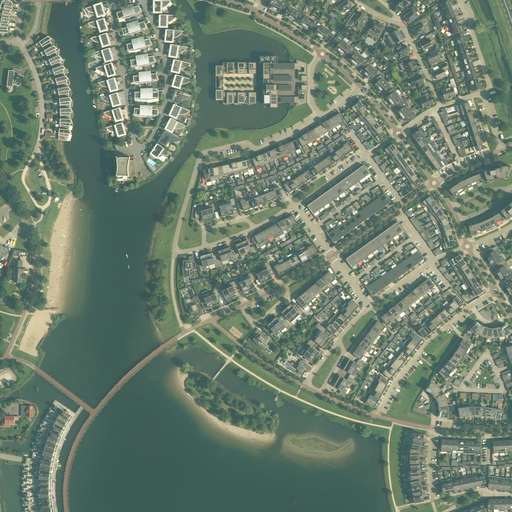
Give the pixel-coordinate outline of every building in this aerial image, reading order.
[(2,1),(0,6),(0,7),(9,10),(11,10),(12,10),(12,9),(12,7),(11,7),(13,5),(11,4),(12,3),(6,0),(4,0),(3,1),(2,1)] [(267,0),(267,1),(267,2),(270,3),(268,7),(270,8),(269,9),(273,11),(278,0),(267,0)] [(283,2),(279,0),(278,0),(273,11),(277,12),(277,11),(279,12),(280,8),(283,10),(287,3),(283,1),(283,2)] [(350,7),(352,6),(348,0),(343,4),(341,1),(336,4),(335,7),(336,9),(339,11),(340,10),(341,9),(343,13),(347,10),(349,10),(351,9),(350,7)] [(400,11),(408,4),(407,3),(408,2),(405,0),(399,0),(394,5),(395,5),(395,6),(396,8),(397,8),(400,11)] [(170,2),(171,1),(154,1),(154,4),(153,4),(152,9),(154,9),(154,13),(162,13),(162,9),(163,8),(164,8),(165,7),(166,7),(167,6),(168,5),(169,4),(170,3),(170,2)] [(449,7),(450,7),(448,1),(441,5),(443,10),(449,7)] [(287,3),(283,10),(286,11),(284,15),(286,16),(285,17),(289,19),(295,8),(290,5),(287,3)] [(85,9),(86,9),(87,10),(87,11),(88,11),(90,12),(91,12),(92,13),(93,13),(94,13),(96,14),(97,14),(98,17),(105,15),(104,11),(106,10),(103,7),(102,4),(85,9)] [(127,6),(131,17),(135,16),(139,14),(142,12),(140,8),(139,6),(134,8),(133,5),(127,6)] [(421,15),(418,10),(414,5),(409,9),(411,12),(404,17),(407,20),(406,21),(408,23),(409,23),(419,16),(419,17),(421,16),(420,15),(421,15)] [(131,17),(127,6),(121,8),(122,11),(117,13),(118,16),(117,16),(118,20),(122,19),(126,19),(131,17)] [(9,10),(0,7),(0,13),(8,16),(8,15),(10,16),(11,14),(11,13),(10,13),(11,10),(9,10)] [(443,10),(441,10),(443,16),(453,12),(450,7),(449,7),(443,10)] [(299,10),(295,8),(289,19),(292,21),(293,20),(294,21),(296,17),(299,19),(303,12),(300,10),(299,10)] [(303,12),(299,19),(302,20),(300,24),(301,25),(301,26),(304,28),(311,17),(306,14),(303,12)] [(365,22),(367,20),(364,18),(365,16),(359,12),(355,17),(352,15),(346,23),(350,26),(354,22),(358,25),(358,26),(361,29),(362,30),(364,26),(364,25),(364,24),(366,22),(365,22)] [(453,12),(443,16),(445,21),(447,20),(455,17),(453,12)] [(8,16),(0,13),(0,20),(7,21),(9,21),(9,22),(9,20),(9,19),(8,18),(10,16),(8,15),(8,16)] [(176,17),(177,16),(160,15),(160,19),(159,19),(157,23),(160,23),(160,27),(167,27),(167,23),(169,23),(170,22),(171,22),(172,21),(173,21),(174,20),(175,19),(176,18),(176,17)] [(311,17),(304,28),(308,30),(308,29),(310,30),(312,26),(315,28),(319,22),(315,20),(311,17)] [(447,20),(449,24),(449,25),(457,22),(455,17),(447,20)] [(88,24),(89,25),(90,25),(91,26),(92,27),(93,27),(94,28),(96,28),(97,28),(98,28),(99,28),(101,32),(108,30),(107,26),(109,25),(106,22),(105,22),(104,19),(88,24)] [(423,24),(426,23),(423,19),(416,24),(418,27),(412,30),(414,33),(414,34),(415,36),(416,37),(427,31),(423,24)] [(132,23),(136,33),(140,32),(144,30),(148,28),(146,24),(145,25),(144,22),(139,24),(138,21),(132,23)] [(381,34),(384,26),(381,25),(381,24),(377,22),(377,23),(373,21),(370,29),(373,31),(372,33),(376,35),(377,33),(381,34)] [(322,24),(319,22),(315,28),(317,30),(315,33),(316,34),(316,35),(319,38),(326,27),(322,24)] [(449,25),(449,24),(447,25),(450,30),(459,27),(457,22),(449,25)] [(136,33),(132,23),(126,25),(127,28),(122,29),(123,32),(122,32),(123,36),(127,35),(132,35),(136,33)] [(326,27),(319,38),(322,40),(323,39),(324,40),(327,36),(332,40),(337,32),(332,29),(331,30),(326,27)] [(461,32),(459,27),(450,30),(452,36),(461,32)] [(364,40),(369,30),(366,28),(360,39),(364,40)] [(183,33),(183,32),(184,32),(184,31),(167,30),(166,33),(165,33),(163,37),(166,38),(165,42),(173,43),(173,38),(175,38),(176,38),(177,37),(178,37),(179,36),(180,35),(181,35),(182,34),(183,33)] [(402,38),(403,38),(399,31),(398,31),(398,30),(395,31),(393,32),(393,33),(391,34),(385,32),(383,39),(384,39),(385,39),(389,46),(394,44),(393,41),(395,40),(396,43),(402,39),(402,38)] [(90,39),(91,39),(92,40),(93,40),(94,41),(95,42),(96,42),(97,43),(98,43),(99,43),(101,43),(102,43),(103,47),(110,45),(109,41),(111,40),(109,37),(108,37),(107,33),(90,39)] [(339,34),(334,40),(333,41),(338,45),(336,48),(337,49),(336,50),(339,53),(347,43),(343,40),(343,39),(343,37),(339,34)] [(429,39),(433,37),(431,34),(425,37),(427,40),(420,43),(422,47),(422,48),(422,49),(423,50),(424,51),(425,50),(426,50),(427,50),(427,49),(433,46),(429,39)] [(455,45),(465,42),(463,37),(461,38),(460,35),(453,38),(455,45)] [(53,47),(53,46),(50,40),(52,39),(48,37),(44,39),(36,45),(38,48),(42,46),(45,51),(53,47)] [(138,39),(140,50),(144,49),(149,47),(152,45),(151,41),(150,42),(150,39),(144,40),(143,37),(138,39)] [(140,50),(138,39),(132,40),(132,43),(127,45),(128,47),(127,48),(127,52),(132,51),(136,51),(140,50)] [(465,42),(455,45),(457,51),(466,47),(465,42)] [(351,46),(347,43),(339,53),(342,55),(343,54),(344,55),(347,52),(349,54),(354,49),(352,46),(351,46)] [(400,44),(398,45),(391,49),(394,55),(395,58),(397,58),(398,57),(399,59),(409,54),(407,51),(408,50),(408,49),(407,46),(406,47),(405,45),(402,47),(400,44)] [(187,49),(188,48),(171,45),(171,48),(170,48),(168,52),(170,53),(169,57),(177,58),(177,54),(179,54),(180,53),(181,53),(182,52),(183,52),(184,51),(185,50),(186,50),(187,49)] [(45,51),(41,53),(43,57),(47,55),(49,60),(50,60),(58,56),(56,50),(57,49),(54,46),(53,46),(53,47),(45,51)] [(466,47),(457,51),(458,56),(468,53),(466,47)] [(103,58),(104,58),(106,62),(113,60),(112,56),(114,55),(111,51),(110,52),(109,48),(93,53),(93,54),(94,54),(95,55),(96,56),(97,57),(98,57),(100,58),(101,58),(102,58),(103,58)] [(369,48),(366,51),(373,57),(375,54),(369,48)] [(349,54),(352,57),(349,60),(350,61),(350,62),(353,64),(361,55),(357,51),(354,49),(349,54)] [(429,53),(431,56),(427,58),(428,59),(427,60),(428,62),(429,62),(431,66),(441,61),(439,58),(440,55),(441,55),(438,49),(429,53)] [(470,58),(468,53),(458,56),(460,61),(470,58)] [(142,55),(144,66),(148,65),(152,64),(156,63),(155,59),(154,59),(154,56),(148,57),(148,54),(142,55)] [(144,66),(142,55),(136,56),(136,59),(131,60),(131,63),(131,67),(135,67),(139,67),(144,66)] [(365,59),(361,55),(353,64),(356,67),(356,66),(358,67),(360,64),(363,67),(368,61),(365,58),(365,59)] [(50,60),(49,60),(45,62),(47,65),(51,64),(53,69),(53,70),(62,66),(60,59),(62,59),(59,56),(58,56),(50,60)] [(271,84),(271,64),(278,64),(278,56),(260,56),(260,64),(263,64),(263,82),(263,84),(263,87),(263,105),(270,105),(270,108),(278,108),(278,103),(278,90),(277,90),(277,85),(271,85),(271,84)] [(471,63),(470,58),(460,61),(462,66),(471,63)] [(179,73),(180,69),(181,69),(182,69),(184,69),(185,68),(186,68),(187,67),(188,66),(189,66),(190,65),(191,64),(174,60),(174,63),(173,63),(170,67),(173,68),(172,72),(179,73)] [(298,70),(298,68),(304,68),(304,72),(298,72),(298,80),(301,80),(301,81),(308,81),(308,76),(306,76),(306,63),(298,61),(298,64),(294,64),(294,70),(298,70)] [(363,67),(365,69),(362,72),(364,73),(363,74),(366,77),(373,69),(375,68),(371,64),(368,61),(363,67)] [(416,69),(417,68),(416,67),(417,67),(415,64),(414,63),(413,62),(414,62),(413,61),(408,64),(406,61),(399,64),(402,71),(406,69),(408,73),(412,70),(413,71),(415,70),(416,69)] [(106,73),(107,73),(108,77),(115,75),(114,71),(117,70),(114,66),(113,67),(112,63),(96,68),(97,69),(98,70),(99,71),(100,71),(101,72),(102,72),(103,73),(105,73),(106,73)] [(227,66),(223,66),(223,73),(227,73),(227,74),(234,74),(234,73),(234,66),(234,63),(227,63),(227,66)] [(238,66),(234,66),(234,73),(238,73),(238,74),(245,74),(245,73),(245,66),(245,63),(238,63),(238,66)] [(249,66),(245,66),(245,73),(249,73),(249,74),(256,74),(256,63),(249,63),(249,66)] [(445,70),(448,69),(446,63),(440,66),(442,69),(434,72),(435,75),(434,75),(435,77),(436,78),(437,80),(441,78),(441,79),(444,78),(444,77),(446,76),(444,72),(445,70)] [(473,68),(471,63),(462,66),(463,71),(473,68)] [(53,70),(53,69),(49,71),(50,75),(54,73),(56,79),(65,77),(65,76),(64,70),(66,69),(63,66),(62,66),(53,70)] [(379,71),(378,72),(375,68),(373,69),(366,77),(368,79),(369,79),(370,80),(374,76),(377,79),(381,74),(379,71)] [(475,73),(473,68),(463,71),(465,76),(475,73)] [(8,71),(6,86),(12,87),(13,84),(19,87),(23,76),(18,74),(17,75),(14,73),(14,71),(9,71),(10,70),(10,69),(9,71),(8,71)] [(145,72),(146,83),(150,83),(154,82),(159,80),(158,76),(157,74),(151,74),(151,71),(145,72)] [(146,83),(145,72),(139,73),(139,76),(133,76),(134,79),(133,79),(133,83),(137,84),(142,84),(146,83)] [(475,73),(465,76),(467,82),(477,78),(475,73)] [(376,80),(378,82),(375,85),(376,86),(375,87),(378,90),(387,81),(384,77),(381,74),(377,79),(376,80)] [(421,83),(423,82),(420,75),(415,77),(413,74),(407,77),(409,81),(410,80),(413,87),(415,86),(416,88),(422,85),(421,83)] [(180,89),(181,85),(182,85),(183,85),(185,84),(186,84),(187,84),(188,83),(189,82),(190,82),(191,81),(192,80),(176,75),(175,78),(174,78),(171,82),(174,83),(173,87),(180,89)] [(56,79),(52,80),(53,84),(57,83),(59,89),(68,87),(67,80),(69,80),(66,76),(65,76),(65,77),(56,79)] [(98,83),(99,83),(99,84),(100,85),(101,86),(102,86),(104,87),(105,87),(106,88),(107,88),(108,88),(110,88),(111,92),(118,90),(117,86),(119,85),(116,81),(114,78),(98,83)] [(477,78),(467,82),(469,87),(478,83),(477,78)] [(453,88),(456,87),(453,79),(450,80),(451,84),(448,85),(450,88),(447,89),(446,89),(444,89),(443,90),(444,90),(442,91),(443,96),(443,97),(443,98),(444,99),(444,100),(445,99),(446,99),(447,99),(448,98),(449,98),(449,99),(452,98),(452,97),(455,96),(453,88)] [(391,85),(387,81),(378,90),(381,93),(381,92),(382,93),(386,89),(389,92),(394,88),(391,85)] [(480,89),(478,83),(469,87),(471,94),(477,92),(476,90),(480,89)] [(298,97),(294,97),(294,103),(298,103),(298,106),(306,103),(306,91),(308,91),(308,85),(301,85),(301,87),(298,87),(298,95),(304,95),(304,99),(298,99),(298,97)] [(59,89),(54,90),(55,94),(59,93),(60,99),(69,98),(69,91),(71,91),(69,87),(68,87),(59,89)] [(388,93),(390,95),(387,98),(388,99),(387,100),(389,103),(399,95),(396,91),(394,88),(389,92),(388,93)] [(147,100),(147,89),(141,89),(141,92),(135,92),(135,95),(134,99),(138,100),(142,100),(147,100)] [(153,89),(147,89),(147,100),(151,100),(155,99),(160,98),(159,94),(159,92),(153,92),(153,89)] [(179,104),(180,100),(182,100),(183,100),(184,100),(185,100),(187,99),(188,99),(189,98),(190,98),(191,97),(192,96),(176,90),(175,93),(174,93),(171,96),(173,98),(172,101),(179,104)] [(433,104),(434,104),(430,96),(430,97),(428,94),(429,93),(427,94),(426,90),(419,93),(420,97),(422,97),(423,100),(421,101),(420,101),(421,103),(420,103),(422,106),(423,108),(428,106),(431,105),(430,105),(433,103),(433,104)] [(101,98),(102,99),(103,100),(104,101),(105,101),(106,102),(107,102),(109,103),(110,103),(111,103),(112,103),(113,107),(121,105),(120,101),(122,100),(119,96),(118,96),(117,93),(101,98)] [(227,94),(223,94),(223,101),(227,101),(227,104),(234,104),(234,101),(234,94),(234,93),(227,93),(227,94)] [(238,94),(234,94),(234,101),(238,101),(238,104),(245,104),(245,101),(245,94),(245,93),(238,93),(238,94)] [(249,94),(245,94),(245,101),(249,101),(249,104),(256,104),(256,93),(249,93),(249,94)] [(399,95),(389,103),(392,106),(393,105),(394,107),(397,104),(399,107),(405,102),(403,99),(399,95)] [(60,99),(55,99),(56,103),(60,103),(61,109),(70,109),(70,102),(72,101),(70,98),(69,98),(60,99)] [(355,112),(363,106),(359,102),(352,108),(355,112)] [(399,107),(401,109),(398,112),(399,113),(398,114),(400,117),(409,111),(406,107),(408,105),(405,102),(399,107)] [(461,111),(470,108),(469,104),(469,102),(467,103),(459,105),(461,111)] [(176,119),(178,115),(179,115),(181,115),(182,115),(183,115),(184,114),(185,114),(187,114),(188,113),(189,112),(190,111),(190,112),(190,111),(175,104),(173,108),(172,107),(169,111),(171,112),(170,116),(176,119)] [(146,117),(147,106),(140,105),(140,109),(135,108),(134,111),(133,115),(137,116),(142,117),(146,117)] [(153,106),(147,106),(146,117),(150,117),(155,117),(159,116),(159,112),(158,112),(158,109),(152,109),(153,106)] [(363,106),(355,112),(359,116),(366,110),(363,106)] [(103,113),(104,113),(105,114),(106,115),(107,115),(108,116),(109,117),(110,117),(111,117),(112,118),(114,118),(115,118),(116,122),(123,119),(122,116),(124,114),(122,111),(121,111),(120,108),(103,113)] [(470,108),(461,111),(463,116),(472,113),(472,112),(471,112),(470,108)] [(61,109),(56,109),(56,113),(60,113),(61,119),(70,120),(70,119),(71,113),(73,112),(71,109),(70,109),(61,109)] [(366,110),(359,116),(357,118),(360,122),(362,121),(370,114),(366,110)] [(412,115),(409,111),(400,117),(403,120),(404,120),(405,121),(408,119),(410,122),(416,117),(414,114),(412,115)] [(472,113),(463,116),(464,121),(473,118),(472,114),(472,113)] [(335,116),(340,125),(341,127),(346,124),(339,114),(335,116)] [(370,114),(362,121),(365,125),(373,119),(370,114)] [(335,116),(331,119),(336,127),(340,125),(335,116)] [(186,127),(186,126),(171,118),(169,122),(169,121),(165,124),(167,126),(165,129),(172,133),(174,129),(175,129),(176,129),(178,129),(179,129),(180,129),(181,129),(183,128),(184,128),(185,127),(186,126),(186,127)] [(473,118),(464,121),(466,126),(475,123),(475,122),(474,122),(473,118)] [(61,119),(56,119),(56,123),(60,123),(60,129),(60,130),(69,130),(70,123),(73,124),(71,119),(70,119),(70,120),(61,119)] [(331,119),(327,121),(332,130),(336,127),(331,119)] [(373,119),(365,125),(363,126),(367,130),(369,129),(376,123),(373,119)] [(327,121),(322,124),(323,124),(328,132),(332,130),(327,121)] [(106,128),(107,129),(108,130),(109,130),(110,131),(111,132),(112,132),(114,132),(115,133),(116,133),(117,133),(119,137),(126,134),(125,131),(127,129),(124,126),(123,126),(122,123),(106,128)] [(376,123),(369,129),(372,133),(380,127),(376,123)] [(475,123),(466,126),(468,131),(477,129),(475,125),(476,124),(475,123)] [(322,124),(319,126),(324,135),(328,132),(323,124),(322,124)] [(319,126),(314,129),(320,137),(324,135),(319,126)] [(380,127),(372,133),(370,135),(374,139),(383,131),(380,127)] [(418,129),(419,130),(413,135),(412,135),(412,136),(415,140),(423,134),(426,132),(421,127),(418,129)] [(59,133),(58,140),(62,141),(68,142),(69,141),(68,141),(69,134),(71,135),(70,130),(69,130),(60,130),(60,129),(55,129),(55,133),(59,133)] [(320,137),(314,129),(310,131),(316,140),(320,137)] [(477,129),(468,131),(469,137),(479,134),(478,132),(477,129)] [(178,141),(179,140),(180,140),(165,131),(163,134),(159,137),(161,138),(159,142),(165,146),(168,142),(169,142),(170,142),(171,143),(172,143),(174,142),(175,142),(176,142),(177,141),(178,141)] [(310,131),(307,134),(306,134),(311,142),(312,142),(313,144),(317,142),(315,140),(316,140),(310,131)] [(383,131),(374,139),(377,143),(387,136),(383,131)] [(306,134),(307,134),(306,134),(302,136),(302,137),(307,145),(311,142),(306,134)] [(423,134),(415,140),(418,144),(426,139),(423,134)] [(479,135),(479,134),(469,137),(471,142),(480,139),(479,135)] [(302,137),(298,139),(303,147),(307,145),(302,137)] [(421,149),(429,143),(432,141),(429,137),(426,139),(418,144),(421,148),(421,149)] [(481,143),(480,139),(471,142),(473,147),(482,144),(482,143),(481,143)] [(297,140),(292,142),(296,151),(300,149),(297,140)] [(422,149),(425,153),(435,146),(432,141),(429,143),(421,149),(422,149)] [(296,151),(292,142),(288,144),(291,153),(296,151)] [(343,145),(349,153),(353,150),(347,142),(343,145)] [(170,154),(171,154),(172,154),(158,144),(156,147),(155,147),(151,149),(153,151),(150,156),(154,159),(155,157),(157,158),(159,155),(161,155),(162,156),(163,156),(164,156),(165,156),(167,156),(168,155),(169,155),(170,154)] [(288,144),(283,146),(287,155),(291,153),(288,144)] [(388,154),(396,148),(393,144),(385,150),(388,154)] [(482,144),(473,147),(474,152),(483,149),(482,145),(482,144)] [(283,146),(283,145),(278,147),(279,148),(283,157),(283,159),(288,157),(287,155),(283,146)] [(349,153),(343,145),(339,148),(344,156),(349,153)] [(428,158),(436,152),(438,150),(435,146),(425,153),(428,157),(428,158)] [(279,148),(274,149),(278,158),(283,157),(279,148)] [(339,148),(335,151),(340,159),(344,156),(339,148)] [(396,148),(388,154),(391,159),(399,153),(396,148)] [(278,158),(274,149),(270,151),(274,160),(278,158)] [(274,160),(270,151),(265,153),(269,162),(274,160)] [(335,151),(330,154),(336,162),(340,159),(335,151)] [(439,156),(436,152),(428,158),(431,162),(439,156)] [(265,153),(261,155),(265,164),(269,162),(265,153)] [(399,153),(391,159),(389,160),(392,164),(394,163),(402,157),(399,153)] [(330,154),(326,157),(331,165),(336,162),(330,154)] [(129,161),(129,160),(130,157),(130,158),(126,158),(125,155),(122,156),(122,155),(118,155),(118,158),(117,158),(117,157),(116,157),(117,160),(117,163),(118,167),(117,170),(117,173),(116,177),(117,177),(117,176),(118,176),(118,179),(123,179),(123,176),(128,176),(128,177),(129,177),(129,176),(129,175),(128,174),(128,173),(128,172),(128,171),(128,170),(128,169),(128,168),(128,167),(128,166),(129,165),(129,164),(129,163),(129,161)] [(261,155),(256,157),(257,157),(260,166),(265,164),(261,155)] [(442,161),(439,156),(431,162),(434,166),(442,161)] [(256,157),(252,159),(257,170),(261,168),(260,166),(257,157),(256,157)] [(331,165),(326,157),(322,159),(327,168),(331,165)] [(405,162),(402,157),(394,163),(397,167),(405,162)] [(322,159),(318,162),(323,170),(327,168),(322,159)] [(442,161),(434,166),(434,167),(434,166),(437,170),(437,171),(438,171),(439,170),(438,170),(445,165),(442,161)] [(323,170),(318,162),(313,165),(319,173),(323,170)] [(397,167),(396,169),(399,173),(401,172),(409,166),(405,162),(397,167)] [(319,173),(313,165),(312,163),(308,166),(309,168),(315,176),(314,176),(315,176),(319,173)] [(358,169),(364,177),(369,174),(371,176),(364,165),(358,169)] [(412,170),(409,166),(401,172),(404,176),(412,170)] [(486,180),(487,180),(491,179),(491,180),(497,179),(502,179),(502,177),(507,177),(507,174),(511,167),(506,166),(500,167),(500,168),(495,169),(490,170),(484,171),(484,172),(486,180)] [(309,168),(305,171),(310,179),(315,176),(314,176),(315,176),(309,168)] [(364,177),(358,169),(353,173),(359,181),(364,177)] [(404,176),(407,180),(415,175),(412,170),(404,176)] [(305,171),(301,174),(306,182),(310,179),(305,171)] [(484,172),(479,174),(482,183),(487,181),(487,180),(486,180),(484,172)] [(359,181),(353,173),(348,176),(354,185),(359,181)] [(306,182),(301,174),(296,176),(302,185),(306,182)] [(479,174),(473,176),(477,185),(482,183),(479,174)] [(407,180),(405,182),(408,186),(418,179),(415,175),(407,180)] [(296,176),(292,179),(298,187),(302,185),(296,176)] [(348,176),(343,180),(349,188),(354,185),(348,176)] [(477,185),(473,176),(468,178),(472,187),(477,185)] [(468,178),(463,181),(468,189),(472,187),(468,178)] [(298,187),(292,179),(288,182),(293,190),(293,191),(298,188),(298,187)] [(421,184),(418,179),(408,186),(411,191),(421,184)] [(349,188),(343,180),(338,184),(344,192),(349,188)] [(463,181),(458,183),(463,192),(468,189),(463,181)] [(293,190),(288,182),(284,185),(289,193),(293,190)] [(458,183),(454,186),(459,194),(463,192),(458,183)] [(338,184),(333,187),(339,196),(344,192),(338,184)] [(459,194),(454,186),(449,190),(455,198),(459,194)] [(279,187),(274,189),(277,198),(282,196),(279,187)] [(339,196),(333,187),(328,191),(334,200),(339,196)] [(277,198),(274,189),(269,191),(273,200),(277,198)] [(273,200),(269,191),(264,193),(268,202),(273,200)] [(328,191),(323,195),(329,203),(334,200),(328,191)] [(384,194),(379,198),(385,206),(390,202),(383,192),(384,194)] [(264,193),(260,195),(263,204),(268,202),(264,193)] [(260,195),(255,196),(258,205),(259,205),(263,204),(260,195)] [(329,203),(323,195),(317,198),(324,207),(329,203)] [(258,205),(255,196),(250,198),(254,207),(254,208),(259,206),(259,205),(258,205)] [(426,206),(434,201),(430,196),(421,203),(424,208),(426,206)] [(231,203),(225,205),(228,215),(234,214),(232,206),(236,205),(234,198),(230,199),(231,203)] [(250,198),(245,200),(249,209),(254,207),(250,198)] [(317,198),(312,202),(318,211),(324,207),(317,198)] [(385,206),(379,198),(374,201),(380,210),(385,206)] [(249,209),(245,200),(240,202),(244,211),(249,209)] [(380,210),(374,201),(369,205),(375,214),(380,210)] [(434,201),(426,206),(429,211),(437,205),(434,201)] [(505,208),(501,211),(507,219),(511,216),(511,217),(511,216),(511,201),(509,205),(505,208)] [(228,215),(225,205),(225,202),(219,203),(219,202),(215,203),(217,210),(220,209),(222,215),(222,217),(223,217),(228,215)] [(318,211),(312,202),(307,206),(315,216),(313,214),(318,211)] [(212,205),(206,207),(209,220),(215,219),(213,211),(217,210),(215,203),(211,204),(212,205)] [(369,205),(364,209),(370,217),(375,214),(369,205)] [(437,205),(429,211),(427,212),(430,217),(440,210),(437,205)] [(209,220),(206,207),(200,208),(200,207),(196,208),(197,209),(196,210),(195,213),(195,215),(196,219),(199,218),(199,217),(202,217),(203,220),(203,221),(204,221),(209,220)] [(370,217),(364,209),(359,212),(365,221),(370,217)] [(443,214),(440,210),(430,217),(433,221),(443,214)] [(507,219),(501,211),(497,214),(502,222),(507,219)] [(365,221),(359,212),(353,216),(360,225),(365,221)] [(445,217),(443,214),(433,221),(436,225),(447,219),(446,217),(445,217)] [(502,222),(497,214),(492,217),(497,225),(502,222)] [(292,215),(288,218),(292,227),(297,224),(292,215)] [(353,216),(348,220),(354,228),(360,225),(353,216)] [(492,217),(488,219),(492,228),(497,225),(492,217)] [(288,218),(283,220),(283,221),(287,229),(292,227),(288,218)] [(447,219),(436,225),(437,229),(439,228),(449,225),(447,221),(448,221),(447,219)] [(492,228),(488,219),(483,221),(487,230),(492,228)] [(283,221),(283,220),(278,223),(283,232),(287,229),(283,221)] [(348,220),(343,223),(349,232),(354,228),(348,220)] [(487,230),(483,221),(478,223),(482,232),(487,230)] [(392,226),(398,235),(403,231),(404,233),(405,233),(397,222),(392,226)] [(278,223),(273,226),(279,236),(284,234),(283,232),(278,223)] [(349,232),(343,223),(338,227),(344,236),(349,232)] [(482,232),(478,223),(474,225),(476,234),(482,232)] [(450,230),(449,225),(439,228),(437,229),(439,234),(441,233),(450,230)] [(273,226),(269,228),(273,237),(274,239),(279,236),(273,226)] [(398,235),(392,226),(387,230),(393,238),(398,235)] [(344,236),(338,227),(333,231),(339,239),(344,236)] [(269,228),(264,231),(269,239),(273,237),(269,228)] [(393,238),(387,230),(382,233),(388,242),(393,238)] [(439,234),(441,239),(443,238),(452,235),(450,230),(441,233),(439,234)] [(269,239),(264,231),(259,233),(265,245),(268,243),(267,243),(270,242),(269,239)] [(328,234),(327,232),(326,233),(334,243),(339,239),(333,231),(328,234)] [(259,233),(254,236),(256,240),(254,242),(255,244),(256,244),(257,245),(256,246),(258,249),(265,245),(259,233)] [(388,242),(382,233),(376,237),(383,246),(388,242)] [(452,235),(443,238),(441,239),(442,244),(454,240),(452,235)] [(376,237),(371,241),(377,249),(383,246),(376,237)] [(247,240),(241,242),(246,253),(249,251),(251,255),(256,252),(254,246),(250,248),(247,240)] [(456,245),(454,240),(442,244),(444,249),(456,245)] [(377,249),(371,241),(366,245),(372,253),(377,249)] [(0,262),(7,257),(5,255),(8,252),(0,242),(0,262)] [(246,253),(241,242),(237,245),(236,245),(236,246),(239,252),(236,254),(238,260),(242,259),(240,255),(246,253)] [(307,248),(312,256),(317,254),(312,245),(307,248)] [(372,253),(366,245),(361,248),(367,257),(372,253)] [(307,248),(306,246),(301,248),(307,259),(312,256),(307,248)] [(489,261),(498,256),(495,251),(498,249),(496,246),(491,250),(492,252),(487,256),(487,255),(486,256),(487,257),(487,258),(488,260),(489,260),(489,261)] [(230,247),(224,249),(228,260),(231,258),(233,262),(238,260),(236,254),(233,255),(230,247)] [(307,259),(301,248),(297,251),(298,253),(303,262),(302,262),(303,262),(308,259),(307,259)] [(361,248),(356,252),(362,260),(367,257),(361,248)] [(221,259),(218,260),(220,267),(220,269),(224,267),(222,262),(228,260),(224,249),(219,251),(218,251),(219,253),(221,259)] [(417,251),(412,255),(418,263),(424,260),(416,249),(417,251)] [(362,260),(356,252),(351,256),(357,264),(362,260)] [(220,267),(218,260),(214,261),(212,253),(206,255),(209,265),(215,264),(216,268),(220,267)] [(298,253),(293,256),(298,264),(302,262),(303,262),(298,253)] [(209,265),(206,255),(201,256),(200,257),(201,258),(202,264),(199,265),(201,272),(204,271),(204,270),(210,268),(209,265)] [(412,255),(407,259),(413,267),(418,263),(412,255)] [(460,255),(455,257),(449,261),(452,266),(463,259),(460,255)] [(293,256),(288,258),(293,267),(298,264),(293,256)] [(357,264),(351,256),(346,259),(353,270),(352,268),(357,264)] [(500,259),(498,256),(489,261),(490,262),(490,263),(491,264),(492,265),(492,266),(494,266),(499,263),(500,265),(506,262),(503,257),(500,259)] [(293,267),(288,258),(284,261),(288,270),(293,267)] [(284,261),(283,261),(282,259),(278,262),(279,264),(284,272),(288,270),(284,261)] [(407,259),(402,262),(408,271),(413,267),(407,259)] [(465,264),(463,259),(452,266),(455,271),(465,264)] [(183,261),(183,265),(182,266),(184,278),(189,278),(188,277),(190,276),(189,269),(192,269),(192,270),(196,269),(195,261),(191,262),(191,263),(189,263),(189,260),(183,261)] [(26,274),(27,274),(27,270),(21,269),(21,261),(15,261),(14,269),(15,269),(14,282),(25,283),(26,274)] [(267,269),(262,271),(267,281),(272,278),(269,271),(272,269),(268,262),(264,263),(267,269)] [(408,271),(402,262),(397,266),(403,274),(408,271)] [(506,262),(500,265),(502,268),(497,271),(496,271),(496,272),(497,273),(497,274),(497,275),(498,275),(498,276),(499,277),(507,271),(510,269),(506,262)] [(284,272),(279,264),(274,266),(279,275),(284,272)] [(465,264),(455,271),(458,275),(460,274),(468,269),(465,264)] [(403,274),(397,266),(392,270),(398,278),(403,274)] [(255,271),(252,272),(255,278),(258,277),(261,283),(261,282),(262,284),(262,283),(263,283),(267,281),(262,271),(261,269),(255,272),(255,271)] [(471,273),(468,269),(460,274),(463,278),(471,273)] [(398,278),(392,270),(387,273),(393,282),(398,278)] [(507,271),(499,277),(500,278),(500,280),(501,280),(502,281),(501,281),(502,282),(503,281),(508,278),(510,280),(511,278),(511,274),(510,276),(507,271)] [(255,278),(252,272),(248,274),(249,275),(244,278),(250,290),(255,287),(252,280),(255,278)] [(325,275),(331,283),(335,279),(329,272),(325,275)] [(393,282),(387,273),(382,277),(388,285),(393,282)] [(471,273),(463,278),(466,283),(474,278),(471,273)] [(325,275),(321,279),(327,286),(331,283),(325,275)] [(250,290),(244,278),(238,280),(237,277),(234,279),(234,281),(237,287),(240,285),(243,291),(244,293),(245,292),(250,290)] [(388,285),(382,277),(377,281),(383,289),(388,285)] [(321,279),(321,278),(316,282),(317,282),(323,290),(325,292),(329,288),(327,286),(321,279)] [(428,278),(424,282),(430,289),(435,286),(428,278)] [(474,278),(466,283),(464,284),(467,289),(469,288),(477,282),(474,278)] [(231,287),(227,288),(232,298),(238,296),(234,288),(237,287),(234,281),(229,283),(231,287)] [(377,281),(372,284),(378,293),(383,289),(377,281)] [(316,282),(313,286),(319,293),(323,290),(317,282),(316,282)] [(430,289),(424,282),(420,285),(426,293),(430,289)] [(477,282),(469,288),(471,292),(480,287),(477,282)] [(378,293),(372,284),(367,288),(365,286),(372,297),(378,293)] [(232,298),(227,288),(222,291),(220,285),(216,287),(217,289),(220,295),(223,293),(226,299),(226,301),(227,300),(232,298)] [(420,285),(416,288),(423,296),(426,293),(420,285)] [(313,286),(308,289),(315,297),(319,293),(313,286)] [(483,292),(480,287),(471,292),(474,297),(483,292)] [(416,288),(412,292),(419,299),(423,296),(416,288)] [(220,295),(217,289),(214,290),(214,291),(209,293),(214,306),(220,304),(217,296),(220,295)] [(308,289),(304,293),(311,300),(312,302),(316,299),(315,297),(308,289)] [(412,292),(408,295),(415,302),(419,299),(412,292)] [(214,306),(209,293),(203,296),(203,295),(199,296),(202,302),(205,301),(208,307),(208,309),(209,308),(214,306)] [(304,293),(300,296),(306,304),(311,300),(304,293)] [(198,311),(202,309),(200,304),(201,304),(198,295),(193,297),(193,299),(191,300),(190,298),(185,300),(187,308),(187,307),(189,311),(189,310),(191,315),(197,313),(196,310),(198,310),(198,311)] [(408,295),(405,298),(411,306),(415,302),(408,295)] [(306,304),(300,296),(296,300),(304,309),(308,306),(306,304)] [(452,301),(459,308),(463,304),(456,297),(452,301)] [(350,298),(346,302),(355,310),(359,306),(350,298)] [(411,306),(405,298),(401,301),(407,309),(411,306)] [(407,309),(401,301),(397,305),(403,312),(407,309)] [(459,308),(452,301),(449,304),(455,311),(459,308)] [(346,302),(342,306),(352,314),(355,310),(346,302)] [(290,304),(286,308),(295,319),(300,315),(303,313),(299,308),(296,310),(290,304)] [(449,304),(445,307),(451,315),(455,311),(449,304)] [(397,305),(393,308),(399,315),(403,312),(397,305)] [(352,314),(342,306),(339,310),(340,312),(341,312),(348,318),(348,319),(352,314)] [(451,315),(445,307),(441,311),(447,318),(451,315)] [(295,319),(286,308),(282,312),(281,313),(282,314),(287,319),(284,321),(289,326),(290,327),(293,325),(291,323),(295,319)] [(393,308),(388,311),(389,311),(395,319),(397,321),(401,317),(399,315),(393,308)] [(389,311),(385,314),(391,322),(395,319),(389,311)] [(447,318),(441,311),(437,314),(444,321),(447,318)] [(340,312),(337,316),(344,323),(348,319),(348,318),(341,312),(340,312)] [(335,314),(332,318),(341,327),(344,323),(337,316),(335,314)] [(391,322),(385,314),(381,318),(387,325),(391,322)] [(437,314),(433,317),(440,325),(444,321),(437,314)] [(276,317),(272,321),(281,332),(285,328),(286,329),(289,326),(284,321),(282,323),(276,317)] [(440,325),(433,317),(430,321),(436,328),(440,325)] [(332,318),(328,322),(337,331),(341,327),(332,318)] [(436,328),(430,321),(428,319),(424,322),(426,324),(432,331),(432,332),(436,328)] [(281,332),(272,321),(268,325),(267,326),(268,327),(273,332),(270,334),(274,339),(277,336),(281,332)] [(374,325),(382,331),(385,327),(378,321),(374,325)] [(337,331),(328,322),(324,327),(333,335),(337,331)] [(475,324),(470,330),(475,334),(480,325),(477,322),(476,322),(475,322),(475,323),(475,324)] [(316,334),(327,343),(330,338),(324,333),(326,330),(318,323),(315,327),(319,330),(316,334)] [(432,331),(426,324),(422,327),(428,335),(432,332),(432,331)] [(505,324),(501,327),(505,336),(510,333),(506,327),(507,327),(507,326),(507,325),(506,324),(505,324)] [(374,325),(371,329),(379,335),(382,331),(374,325)] [(483,326),(480,325),(475,334),(481,336),(484,327),(484,328),(483,327),(483,326)] [(428,335),(422,327),(420,326),(416,329),(424,338),(428,335)] [(505,336),(501,327),(498,328),(497,329),(497,328),(499,338),(505,336)] [(266,340),(268,337),(258,329),(256,332),(259,335),(260,336),(259,337),(257,335),(253,340),(257,343),(256,344),(265,351),(265,352),(269,348),(268,348),(269,346),(263,341),(265,339),(266,340)] [(371,329),(368,333),(376,339),(379,335),(371,329)] [(376,339),(368,333),(365,337),(373,343),(376,339)] [(327,343),(316,334),(312,339),(311,338),(309,341),(315,345),(316,343),(322,347),(323,348),(323,347),(324,347),(327,343)] [(415,334),(412,338),(419,344),(423,340),(415,334)] [(419,344),(412,338),(410,336),(407,340),(409,342),(416,348),(419,344)] [(365,337),(362,342),(370,348),(373,343),(365,337)] [(460,343),(469,348),(472,343),(462,339),(460,342),(461,343),(461,344),(460,343)] [(315,345),(309,341),(306,346),(309,348),(307,351),(315,358),(319,353),(313,348),(315,345)] [(362,342),(362,341),(359,346),(367,352),(369,353),(372,349),(370,348),(362,342)] [(416,348),(409,342),(405,346),(413,352),(416,348)] [(459,345),(458,348),(466,353),(469,348),(460,343),(460,344),(461,344),(460,345),(459,345)] [(403,344),(400,348),(410,356),(413,352),(405,346),(403,344)] [(359,346),(356,350),(364,356),(367,352),(359,346)] [(410,356),(400,348),(397,352),(399,354),(406,360),(410,356)] [(455,352),(463,358),(466,353),(458,348),(455,351),(456,352),(455,353),(455,352)] [(315,358),(307,351),(304,349),(301,354),(300,353),(298,356),(303,360),(305,358),(310,361),(312,362),(315,358)] [(364,356),(356,350),(353,354),(361,360),(364,356)] [(454,353),(452,357),(460,363),(463,358),(455,352),(454,352),(455,353),(455,354),(454,353)] [(399,354),(396,358),(403,364),(406,360),(399,354)] [(394,356),(391,360),(400,368),(403,364),(396,358),(394,356)] [(460,363),(452,357),(449,360),(450,360),(449,361),(449,360),(448,360),(456,367),(460,363)] [(346,365),(356,370),(358,372),(361,367),(362,367),(364,364),(358,360),(356,363),(349,359),(346,365)] [(305,368),(307,365),(300,360),(298,364),(299,365),(298,367),(292,362),(288,367),(295,372),(297,374),(298,373),(302,376),(306,371),(303,369),(304,368),(305,368)] [(391,360),(387,364),(397,372),(400,368),(391,360)] [(456,367),(448,360),(448,361),(449,361),(448,362),(445,365),(453,371),(456,367)] [(387,364),(384,368),(394,376),(393,376),(394,376),(397,372),(387,364)] [(356,370),(346,365),(344,369),(343,370),(345,371),(344,371),(350,374),(348,377),(354,381),(357,375),(354,373),(356,370)] [(442,368),(449,375),(453,371),(445,365),(443,367),(443,368),(442,369),(442,368)] [(394,376),(384,368),(381,372),(390,380),(393,376),(394,376)] [(449,375),(442,368),(441,368),(442,369),(441,370),(441,369),(438,372),(445,379),(449,375)] [(376,380),(378,381),(387,386),(389,381),(379,375),(376,380)] [(340,376),(336,381),(348,388),(351,383),(354,385),(356,382),(354,381),(348,377),(347,380),(340,376)] [(348,388),(336,381),(334,386),(333,387),(335,387),(335,388),(340,391),(339,394),(345,397),(347,394),(346,393),(348,388)] [(378,381),(376,386),(384,390),(387,386),(378,381)] [(431,382),(428,388),(427,388),(426,388),(426,389),(425,389),(426,390),(430,393),(437,385),(431,382)] [(437,385),(430,393),(432,395),(433,394),(434,395),(433,396),(441,389),(437,385)] [(376,386),(373,390),(382,395),(384,390),(376,386)] [(382,395),(373,390),(371,389),(369,393),(371,394),(379,399),(379,400),(382,395)] [(445,394),(441,389),(433,396),(434,395),(435,396),(434,397),(436,399),(445,394)] [(371,394),(368,399),(377,404),(379,399),(371,394)] [(448,400),(445,394),(436,399),(437,402),(438,401),(438,402),(438,403),(448,400)] [(377,404),(368,399),(366,398),(363,402),(374,408),(377,404)] [(67,410),(66,412),(63,410),(60,413),(59,415),(70,422),(73,417),(69,414),(70,412),(67,410)] [(56,420),(65,425),(67,427),(70,422),(59,415),(58,417),(56,420)] [(19,416),(5,416),(5,419),(2,419),(2,423),(3,424),(3,425),(4,426),(5,426),(9,426),(9,423),(14,423),(14,421),(19,421),(19,416)] [(65,425),(56,420),(53,426),(62,430),(65,425)] [(62,430),(53,426),(51,431),(62,437),(65,431),(62,430)] [(50,433),(49,437),(60,442),(62,437),(51,431),(50,433)] [(60,442),(49,437),(48,439),(46,443),(58,447),(60,442)] [(46,445),(45,449),(57,452),(58,447),(46,443),(46,445)] [(44,451),(43,455),(55,458),(57,452),(45,449),(44,451)] [(43,456),(42,461),(54,463),(55,458),(43,455),(43,456)] [(41,467),(50,468),(53,469),(54,463),(42,461),(41,462),(41,467)] [(52,502),(44,503),(40,503),(40,504),(41,510),(51,508),(53,508),(52,502)]
